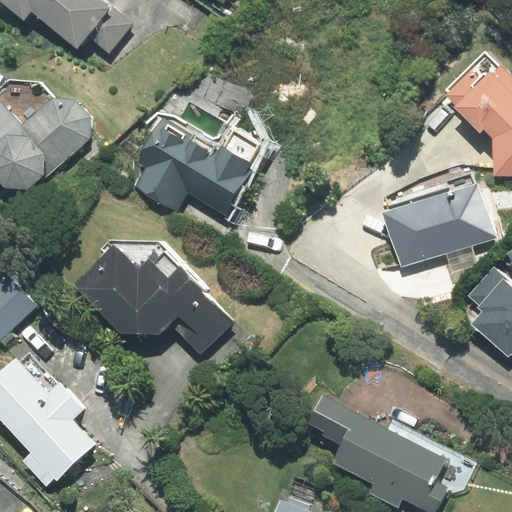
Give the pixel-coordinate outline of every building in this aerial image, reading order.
[(0,0),(23,18),(31,8),(77,45),(87,32),(108,49),(129,23),(99,0),(0,0)] [(493,138),(493,176),(511,176),(511,77),(486,50),(446,89),(449,92),(446,95),(456,105),(454,107),(479,133),(484,129),(493,138)] [(8,80),(0,87),(0,182),(5,188),(27,189),(45,177),(90,137),(90,117),(74,100),(54,97),(40,82),(8,80)] [(227,215),(265,149),(234,131),(223,151),(162,116),(136,161),(146,167),(134,186),(177,211),(188,192),(227,215)] [(385,214),(402,266),(493,236),(472,173),(446,181),(450,193),(385,214)] [(104,252),(72,284),(121,333),(159,333),(169,324),(201,356),(234,323),(203,291),(206,289),(159,242),(109,240),(101,249),(104,252)] [(511,286),(492,269),(468,295),(484,309),(471,324),(508,357),(511,353),(511,354),(511,286)] [(0,336),(34,305),(8,276),(0,282),(0,336)] [(0,372),(0,418),(32,453),(24,460),(47,485),(55,478),(57,481),(97,444),(76,421),(86,411),(59,382),(57,384),(28,353),(19,361),(16,358),(0,372)] [(389,429),(322,395),(310,420),(329,430),(327,434),(345,443),(335,462),(376,483),(370,493),(398,507),(402,498),(429,511),(434,511),(446,490),(452,493),(464,490),(477,463),(393,421),(389,429)] [(308,511),(279,501),(275,511),(308,511)]
